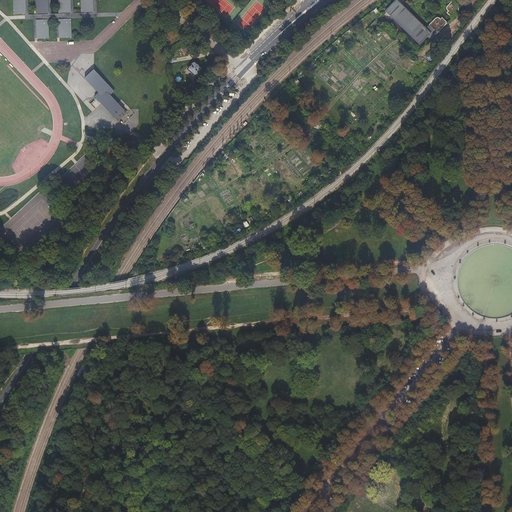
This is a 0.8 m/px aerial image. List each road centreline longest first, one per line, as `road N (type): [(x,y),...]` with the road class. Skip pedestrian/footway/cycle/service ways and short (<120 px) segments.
road 1 (unclassified): [(448,263),(0,309)]
road 2 (track): [(488,43),(438,131),(370,196),(230,286)]
road 3 (secondary): [(31,355),(138,188),(241,67)]
road 4 (track): [(449,304),(131,335)]
road 5 (track): [(490,234),(488,43)]
road 6 (track): [(491,511),(481,329)]
road 7 (track): [(131,335),(0,349)]
